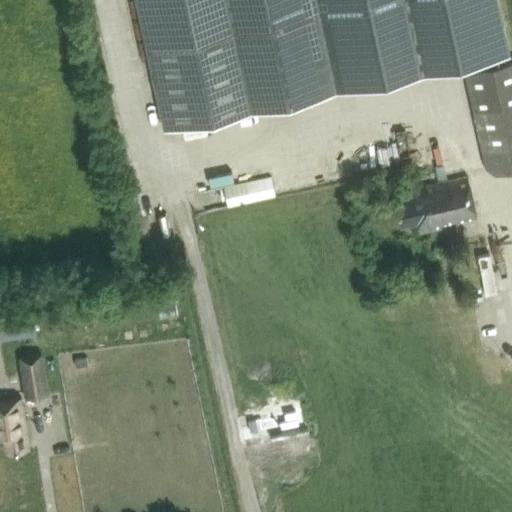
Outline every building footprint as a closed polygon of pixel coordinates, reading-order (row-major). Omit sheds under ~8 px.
[(136,0),(164,126),(509,51),(498,0),(136,0)] [(511,169),(511,58),(464,69),(486,167),(494,173),(511,169)] [(442,225),(477,217),(468,176),(410,189),(411,195),(394,199),(400,226),(417,222),(419,232),(442,227),(442,225)] [(224,202),(249,200),(248,181),(223,183),(224,202)] [(32,310),(16,313),(20,334),(35,332),(32,310)] [(40,344),(29,346),(28,335),(17,337),(19,355),(17,355),(24,398),(64,391),(57,347),(41,349),(40,344)] [(6,451),(28,448),(20,397),(0,399),(0,437),(4,437),(6,451)]
